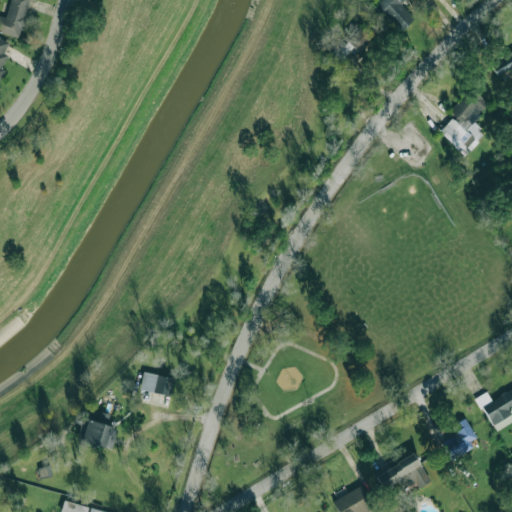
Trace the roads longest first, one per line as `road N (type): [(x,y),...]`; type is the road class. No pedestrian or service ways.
road 1 (residential): [(187,511),(230,373),(311,216),(427,65),(495,0)]
road 2 (residential): [(225,511),(511,340)]
road 3 (residential): [(67,0),(48,64),(0,129)]
